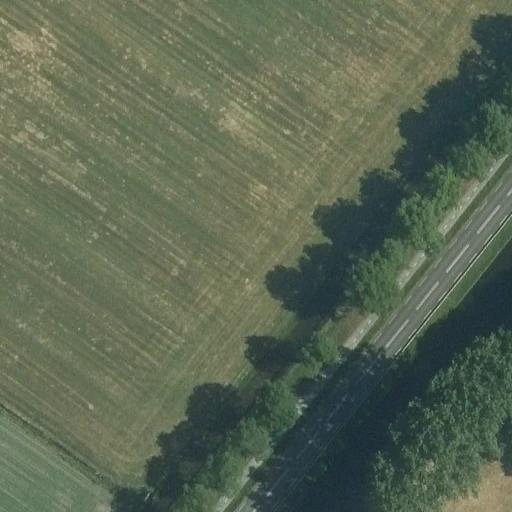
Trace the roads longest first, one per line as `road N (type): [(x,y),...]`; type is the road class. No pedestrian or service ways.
road 1 (primary): [(255,511),(511,193)]
road 2 (track): [(511,378),(405,511)]
